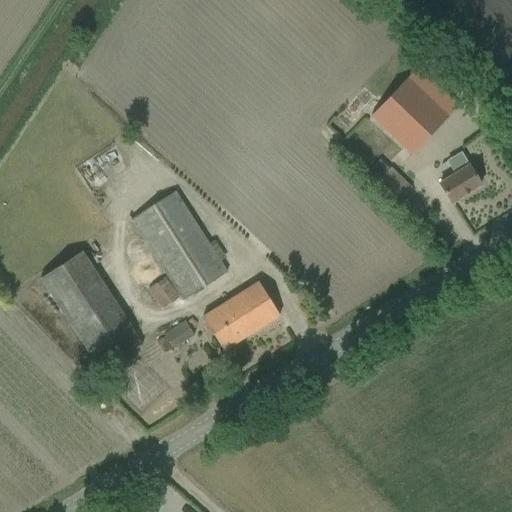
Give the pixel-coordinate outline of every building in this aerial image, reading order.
[(458,107),(418,67),(370,118),(409,155),(458,107)] [(105,148),(74,170),(89,193),(120,170),(105,148)] [(480,185),(470,168),(461,154),(448,162),(455,173),(438,183),(451,203),(480,185)] [(410,190),(390,169),(372,185),(392,206),(410,190)] [(226,273),(219,263),(224,259),(212,240),(208,243),(174,192),(130,221),(182,301),(226,273)] [(40,280),(89,355),(100,372),(141,345),(82,253),(40,280)] [(178,298),(164,277),(146,289),(160,310),(178,298)] [(201,317),(212,335),(223,351),(279,316),(268,299),(258,283),(244,292),(243,290),(238,293),(239,294),(201,317)] [(163,338),(156,342),(164,354),(194,336),(184,320),(161,334),(163,338)]
